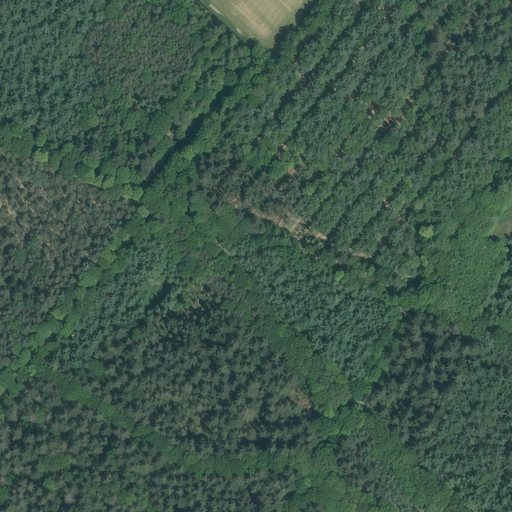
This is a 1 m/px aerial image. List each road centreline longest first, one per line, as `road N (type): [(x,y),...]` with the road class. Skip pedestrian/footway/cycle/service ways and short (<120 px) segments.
road 1 (track): [(163,196),(511,337)]
road 2 (track): [(349,410),(411,297),(511,145)]
road 3 (track): [(25,365),(157,205)]
road 4 (track): [(163,196),(0,130)]
